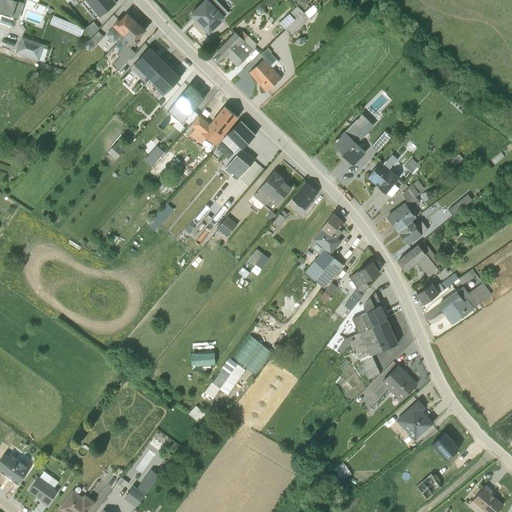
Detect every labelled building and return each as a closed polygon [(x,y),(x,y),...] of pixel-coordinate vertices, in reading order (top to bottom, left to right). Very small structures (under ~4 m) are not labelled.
[(0,0),(0,24),(9,28),(10,26),(12,27),(14,20),(12,19),(13,19),(18,20),(24,4),(12,0),(0,0)] [(84,0),(82,2),(94,17),(97,15),(99,17),(116,3),(113,0),(84,0)] [(223,16),(227,12),(215,0),(207,0),(208,0),(207,0),(206,0),(191,15),(197,21),(192,25),(202,35),(206,32),(207,34),(224,17),(223,16)] [(282,21),(289,28),(296,22),(293,19),(301,10),(296,6),(282,21)] [(113,27),(105,35),(113,42),(115,40),(117,42),(136,22),(126,14),(120,21),(118,19),(112,25),(113,27)] [(98,29),(93,22),(84,29),(90,37),(98,29)] [(138,38),(145,31),(136,22),(111,49),(120,56),(112,65),(118,71),(135,53),(130,48),(133,45),(135,46),(140,40),(138,38)] [(91,49),(103,37),(97,31),(89,41),(88,40),(83,45),(88,50),(90,48),(91,49)] [(235,32),(217,51),(224,58),(226,57),(237,67),(249,55),(249,54),(252,50),(244,42),(244,41),(235,32)] [(47,46),(21,37),(15,53),(38,61),(39,60),(43,61),(47,50),(46,50),(47,46)] [(150,48),(131,68),(146,83),(166,61),(159,54),(158,56),(150,48)] [(271,52),(270,51),(268,49),(260,55),(263,59),(248,73),(266,92),(281,78),(272,68),(278,62),(276,60),(270,53),(271,52)] [(151,85),(163,96),(180,78),(179,77),(178,79),(173,74),(176,70),(166,61),(149,79),(153,83),(151,85)] [(192,89),(188,86),(167,112),(188,128),(198,116),(193,111),(200,103),(198,102),(202,96),(194,90),(192,90),(192,89)] [(191,125),(215,146),(223,137),(222,136),(238,119),(223,107),(209,124),(199,116),(191,125)] [(357,143),(373,126),(361,114),(332,144),(353,164),(365,152),(357,143)] [(255,136),(240,121),(223,137),(221,140),(225,144),(225,145),(236,155),(224,169),(231,175),(232,173),(238,178),(254,159),(247,153),(247,154),(241,149),(255,136)] [(379,150),(392,136),(386,130),(373,144),(379,150)] [(117,158),(125,147),(115,141),(108,153),(117,158)] [(144,159),(152,166),(166,151),(158,144),(144,159)] [(420,167),(411,159),(404,167),(412,175),(420,167)] [(392,167),(385,162),(383,164),(380,162),(366,178),(378,188),(385,194),(386,194),(391,198),(399,189),(394,185),(399,178),(390,170),(392,167)] [(283,179),(274,171),(253,195),(271,211),(291,188),(282,181),(283,179)] [(430,187),(428,185),(423,189),(416,181),(412,185),(411,184),(401,195),(406,202),(386,216),(397,231),(419,215),(414,207),(419,203),(415,198),(430,187)] [(316,192),(306,183),(299,191),(298,191),(287,203),(302,216),(312,203),(309,201),(316,192)] [(449,209),(454,215),(473,199),(468,193),(449,209)] [(168,202),(148,222),(155,229),(175,208),(168,202)] [(287,214),(282,210),(273,221),(279,227),(286,219),(285,218),(287,214)] [(340,224),(342,222),(333,213),(332,213),(313,240),(323,249),(304,272),(323,288),(343,265),(330,254),(340,242),(337,239),(342,232),(338,229),(341,225),(340,224)] [(228,235),(238,223),(228,214),(218,227),(228,235)] [(397,231),(407,245),(421,235),(427,230),(420,221),(415,225),(412,220),(397,231)] [(417,245),(397,261),(405,272),(417,262),(428,276),(437,269),(436,268),(441,263),(423,242),(418,246),(417,245)] [(251,265),(261,254),(255,249),(246,260),(251,265)] [(269,258),(263,254),(250,270),(256,275),(269,258)] [(379,272),(372,262),(349,277),(357,289),(344,306),(349,310),(368,286),(364,282),(379,272)] [(242,267),(238,272),(245,278),(249,273),(242,267)] [(476,275),(472,269),(458,279),(462,284),(476,275)] [(431,283),(416,294),(423,304),(458,278),(454,274),(440,284),(439,283),(434,287),(431,283)] [(331,283),(319,298),(324,302),(337,287),(331,283)] [(463,287),(439,304),(452,322),(490,294),(482,283),(468,293),(463,287)] [(382,311),(383,310),(375,292),(363,305),(366,312),(352,318),(358,333),(387,320),(382,311)] [(354,349),(368,380),(380,374),(371,356),(397,344),(387,320),(358,333),(353,335),(354,338),(348,341),(352,350),(354,349)] [(273,353),(248,335),(232,357),(257,375),(273,353)] [(341,352),(352,335),(344,338),(337,350),(341,352)] [(192,351),(192,363),(216,363),(216,350),(192,351)] [(211,383),(204,392),(212,398),(219,389),(228,395),(245,370),(229,359),(212,383),(211,383)] [(417,384),(398,365),(380,382),(400,401),(417,384)] [(424,407),(418,400),(396,421),(413,440),(432,423),(421,410),(424,407)] [(204,414),(195,406),(188,414),(197,422),(204,414)] [(457,446),(444,432),(431,444),(445,460),(453,452),(452,451),(457,446)] [(180,455),(176,452),(173,456),(174,456),(162,473),(166,475),(180,455)] [(4,454),(0,459),(0,467),(0,470),(5,475),(6,474),(13,479),(12,480),(18,484),(31,466),(10,454),(9,456),(4,454)] [(343,478),(352,471),(344,461),(335,468),(343,478)] [(132,486),(123,498),(135,507),(158,475),(151,469),(137,488),(134,486),(132,486)] [(40,501),(47,506),(58,491),(53,488),(58,482),(44,471),(39,477),(38,477),(29,490),(41,499),(41,500),(40,501)] [(441,485),(430,473),(416,486),(427,498),(441,485)] [(485,483),(468,502),(475,508),(476,507),(481,511),(494,511),(503,502),(490,491),(492,488),(485,483)] [(80,488),(79,487),(77,487),(75,488),(74,490),(73,489),(58,509),(62,511),(88,511),(95,502),(84,494),(82,496),(79,494),(81,490),(80,488)]
